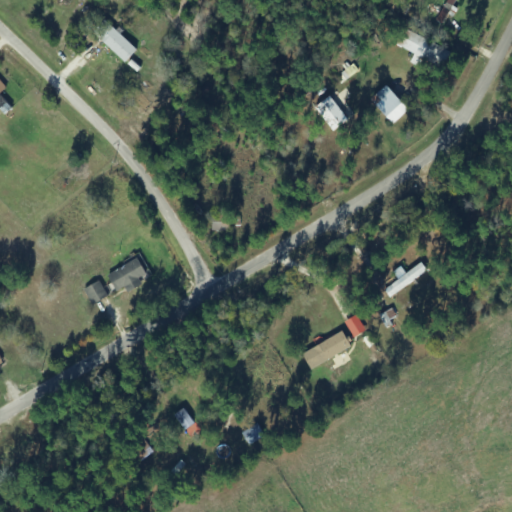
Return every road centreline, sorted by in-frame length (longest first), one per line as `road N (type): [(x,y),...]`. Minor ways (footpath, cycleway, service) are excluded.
road 1 (residential): [(0,369),(220,300),(458,150),(511,67)]
road 2 (residential): [(220,300),(142,169),(0,25)]
